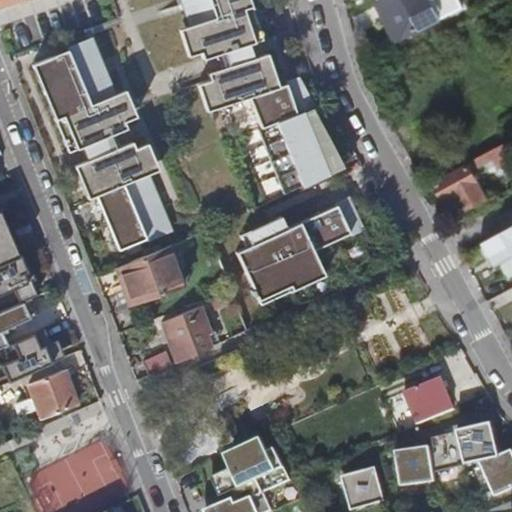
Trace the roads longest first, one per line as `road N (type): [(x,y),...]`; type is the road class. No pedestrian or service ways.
road 1 (residential): [(162,511),(0,86)]
road 2 (residential): [(324,0),(358,102),(511,378)]
